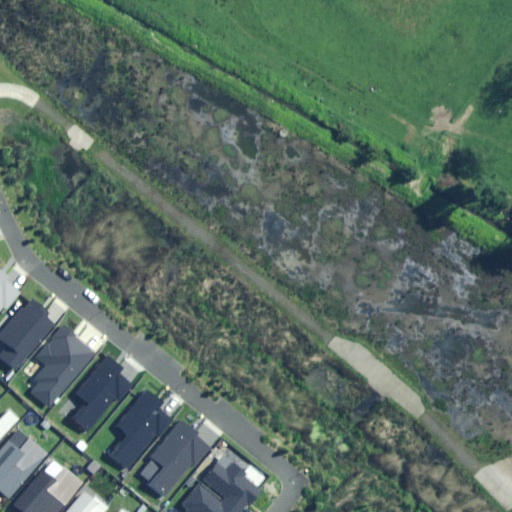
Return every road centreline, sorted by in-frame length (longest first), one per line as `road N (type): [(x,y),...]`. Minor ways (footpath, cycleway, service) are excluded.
road 1 (track): [(0,90),(44,105),(418,406),(505,495)]
road 2 (residential): [(278,511),(297,484),(25,255),(1,208)]
